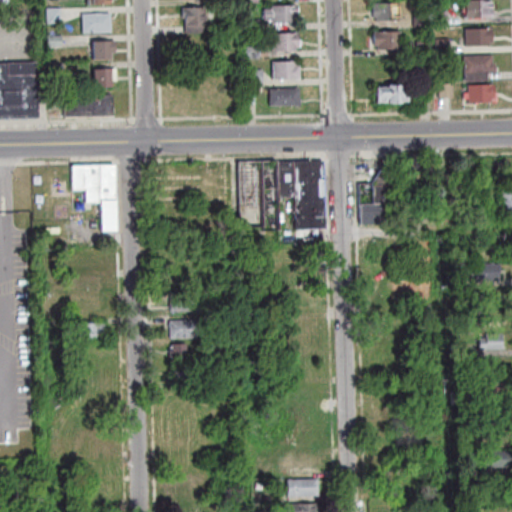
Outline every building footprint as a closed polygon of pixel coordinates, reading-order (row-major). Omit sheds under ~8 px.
[(463,18),(463,0),(491,0),(491,11),(493,11),(493,17),(463,18)] [(399,20),(376,20),(376,16),(373,16),(372,2),(398,1),(399,20)] [(263,9),(271,9),(271,4),(297,4),(297,23),(271,24),(271,20),(263,20),(263,9)] [(205,33),(186,33),(185,18),(182,18),(182,6),(205,6),(205,33)] [(47,23),(47,8),(61,7),(62,23),(47,23)] [(83,32),(82,12),(111,11),(112,31),(83,32)] [(414,27),(414,11),(430,11),(430,26),(414,27)] [(433,12),(449,11),(449,27),(433,27),(433,12)] [(260,20),(260,30),(245,30),(245,20),(260,20)] [(466,45),(466,27),(492,27),(493,41),(490,41),(490,45),(466,45)] [(401,30),(401,48),(377,48),(377,45),(374,45),(374,31),(401,30)] [(273,52),(272,33),(298,33),(298,46),(296,46),(296,51),(273,52)] [(63,46),(48,46),(48,35),(62,35),(63,46)] [(436,38),(450,38),(451,53),(436,53),(436,38)] [(94,59),(93,40),(116,39),(116,52),(112,52),(112,58),(94,59)] [(417,54),(417,41),(432,41),(432,54),(417,54)] [(246,59),(245,46),(260,46),(260,59),(246,59)] [(493,54),(493,62),(496,62),(496,72),(488,72),(489,81),(464,81),(464,55),(493,54)] [(0,61),(37,61),(39,117),(0,117),(0,61)] [(272,61),(301,61),(301,79),(272,79),(272,61)] [(64,64),(64,75),(50,75),(50,64),(64,64)] [(113,86),(94,86),(93,67),(117,66),(117,80),(113,80),(113,86)] [(246,86),(246,70),(263,69),(263,86),(246,86)] [(376,84),(387,84),(387,82),(407,82),(407,102),(376,102),(376,84)] [(439,97),(439,83),(453,82),(454,97),(439,97)] [(468,98),(464,98),(464,92),(468,92),(468,83),(494,83),(494,91),(498,91),(498,102),(468,102),(468,98)] [(269,104),(269,88),(299,87),(299,104),(269,104)] [(65,115),(64,95),(113,94),(114,114),(65,115)] [(404,159),(416,159),(417,185),(413,185),(413,189),(404,189),(404,159)] [(240,229),(238,163),(277,162),(277,164),(278,190),(263,190),(264,228),(240,229)] [(277,164),(323,163),(325,229),(296,230),(295,197),(278,198),(278,190),(277,164)] [(117,230),(102,230),(101,201),(86,202),(86,189),(73,190),(72,165),(115,164),(117,230)] [(361,225),(360,204),(373,203),(372,184),(381,171),(389,170),(391,224),(361,225)] [(511,211),(503,212),(503,191),(511,191),(511,211)] [(98,267),(98,246),(72,246),(72,267),(98,267)] [(473,281),(472,265),(500,264),(501,280),(473,281)] [(449,286),(448,276),(464,276),(464,285),(449,286)] [(101,277),(76,277),(76,290),(101,290),(101,277)] [(171,294),(191,293),(192,311),(171,312),(171,294)] [(75,299),(75,315),(102,315),(102,299),(75,299)] [(170,320),(201,320),(201,337),(171,338),(170,320)] [(402,320),(392,321),(394,335),(403,334),(402,320)] [(78,340),(78,324),(105,323),(105,340),(78,340)] [(232,327),(232,336),(225,337),(224,328),(232,327)] [(479,349),(479,338),(486,338),(486,335),(502,335),(503,348),(479,349)] [(79,359),(101,359),(101,341),(79,341),(79,359)] [(226,343),(227,357),(212,357),(212,343),(226,343)] [(186,344),(187,361),(173,361),(173,356),(170,356),(170,349),(173,349),(173,344),(186,344)] [(174,365),(195,364),(196,381),(174,381),(174,376),(172,376),(172,372),(174,372),(174,365)] [(479,398),(479,382),(504,382),(505,397),(479,398)] [(452,407),(451,392),(466,391),(466,406),(452,407)] [(403,446),(403,412),(381,412),(381,446),(403,446)] [(485,427),(485,445),(507,445),(507,427),(485,427)] [(79,451),(105,451),(105,436),(79,436),(79,451)] [(510,466),(485,467),(484,456),(510,455),(510,466)] [(288,496),(288,480),(318,479),(318,496),(288,496)] [(292,511),(292,504),(318,503),(318,511),(292,511)]
